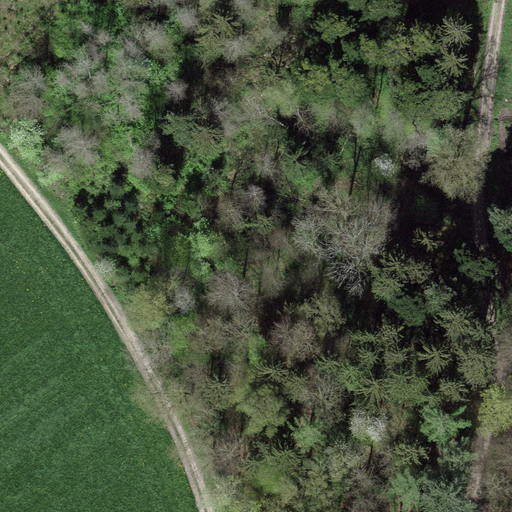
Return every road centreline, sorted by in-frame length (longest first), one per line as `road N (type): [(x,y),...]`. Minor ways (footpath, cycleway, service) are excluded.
road 1 (track): [(498,0),(478,237),(485,309),(505,380),(472,511)]
road 2 (track): [(204,511),(155,385),(82,259),(0,155)]
